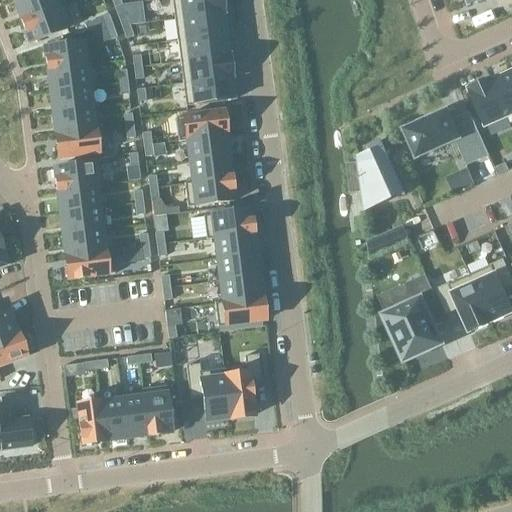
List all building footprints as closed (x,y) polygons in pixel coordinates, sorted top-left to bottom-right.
[(53,0),(19,0),(14,2),(21,23),(65,6),(57,8),(53,0)] [(119,0),(110,0),(114,9),(122,6),(119,0)] [(171,0),(174,21),(222,15),(222,16),(224,15),(222,0),(171,0)] [(511,0),(466,0),(469,7),(488,0),(496,0),(499,9),(511,4),(511,0)] [(65,6),(21,23),(29,44),(73,28),(65,6)] [(222,15),(174,21),(177,42),(225,36),(222,16),(222,15)] [(108,16),(101,19),(105,30),(112,28),(108,16)] [(125,16),(118,18),(122,29),(129,27),(125,16)] [(129,27),(122,29),(126,40),(133,38),(129,27)] [(112,28),(105,30),(109,42),(117,39),(112,28)] [(225,36),(177,42),(180,64),(227,58),(227,57),(225,36)] [(82,44),(44,49),(47,72),(85,67),(82,44)] [(140,56),(132,57),(133,70),(142,69),(140,56)] [(227,58),(180,64),(183,86),(230,80),(230,81),(232,80),(229,57),(227,57),(227,58)] [(85,67),(47,72),(50,94),(88,89),(85,67)] [(142,69),(133,70),(135,82),(143,81),(142,69)] [(126,71),(118,72),(119,84),(127,83),(126,71)] [(511,77),(511,75),(492,83),(491,81),(489,82),(506,119),(511,116),(511,77)] [(230,80),(183,86),(186,108),(233,101),(230,81),(230,80)] [(486,129),(506,119),(489,82),(469,91),(486,129)] [(127,83),(119,84),(121,96),(129,95),(127,83)] [(88,89),(50,94),(53,115),(91,110),(88,89)] [(144,90),(136,91),(138,104),(146,103),(144,90)] [(91,110),(53,115),(56,137),(102,131),(102,130),(94,131),(91,110)] [(447,112),(402,131),(416,161),(456,143),(466,167),(488,157),(470,115),(452,123),(447,112)] [(222,114),(175,119),(178,142),(225,136),(222,114)] [(132,115),(123,116),(125,128),(133,127),(132,115)] [(133,127),(125,128),(126,140),(135,139),(133,127)] [(102,131),(56,137),(59,160),(105,154),(102,131)] [(150,133),(142,134),(143,146),(151,145),(150,133)] [(225,136),(178,142),(179,143),(187,142),(189,163),(227,158),(225,136)] [(369,154),(357,159),(363,199),(365,214),(394,204),(391,197),(407,196),(381,141),(369,151),(369,154)] [(151,145),(143,146),(145,159),(153,158),(151,145)] [(137,155),(129,156),(130,168),(138,167),(137,155)] [(192,184),(184,185),(184,186),(230,180),(227,158),(189,163),(192,184)] [(100,164),(53,170),(56,193),(103,187),(100,164)] [(505,165),(494,170),(498,177),(509,172),(505,165)] [(469,173),(463,176),(468,187),(474,184),(469,173)] [(155,177),(147,178),(149,190),(157,189),(155,177)] [(230,180),(184,186),(187,209),(233,203),(230,180)] [(103,187),(56,193),(59,214),(98,209),(95,189),(103,188),(103,187)] [(157,189),(149,190),(150,203),(159,202),(157,189)] [(141,192),(133,193),(135,205),(143,204),(141,192)] [(143,204),(135,205),(136,217),(144,216),(143,204)] [(98,209),(59,214),(62,236),(100,231),(98,209)] [(249,211),(203,217),(206,240),(252,234),(249,211)] [(100,231),(62,236),(65,258),(111,252),(111,251),(103,252),(100,231)] [(163,234),(155,235),(156,247),(164,246),(163,234)] [(252,234),(206,240),(206,241),(214,240),(217,261),(255,256),(252,234)] [(368,242),(366,243),(369,260),(370,259),(390,251),(384,235),(368,242)] [(147,236),(139,237),(140,249),(148,248),(147,236)] [(164,246),(156,247),(158,259),(166,258),(164,246)] [(148,248),(140,249),(142,261),(150,260),(148,248)] [(111,252),(65,258),(68,281),(74,280),(74,281),(85,279),(114,275),(111,252)] [(255,256),(217,261),(220,283),(258,278),(255,256)] [(491,324),(511,314),(511,312),(502,290),(511,285),(511,283),(503,262),(470,277),(491,324)] [(168,277),(160,278),(162,290),(170,289),(168,277)] [(413,304),(382,318),(404,364),(442,347),(427,313),(438,308),(425,277),(406,286),(413,304)] [(469,334),(491,324),(470,277),(437,292),(447,314),(458,309),(469,334)] [(222,303),(214,305),(214,306),(261,300),(258,278),(220,283),(222,303)] [(170,289),(162,290),(163,302),(171,301),(170,289)] [(261,300),(214,306),(217,328),(264,323),(261,300)] [(0,341),(16,336),(8,313),(0,315),(0,341)] [(175,327),(167,328),(167,329),(168,340),(169,340),(176,339),(175,327)] [(0,367),(25,359),(16,336),(0,341),(0,367)] [(150,356),(138,357),(139,365),(151,364),(150,356)] [(224,370),(222,371),(229,420),(253,417),(249,383),(261,381),(258,356),(244,358),(246,375),(225,378),(224,370)] [(138,357),(126,359),(127,367),(139,365),(138,357)] [(106,361),(94,363),(96,371),(108,370),(106,361)] [(94,363),(82,365),(84,373),(96,371),(94,363)] [(199,366),(185,367),(190,400),(202,399),(205,424),(229,420),(222,371),(200,374),(199,366)] [(165,388),(142,391),(148,437),(159,436),(159,435),(171,434),(166,396),(165,388)] [(142,399),(121,402),(126,440),(148,437),(142,391),(141,391),(142,399)] [(121,402),(100,404),(105,442),(126,440),(121,402)] [(100,404),(77,407),(77,410),(79,422),(80,428),(79,428),(80,439),(81,439),(82,445),(105,442),(100,404)] [(0,453),(3,453),(2,452),(31,448),(27,420),(18,421),(9,422),(9,419),(7,407),(0,407),(0,453)] [(79,422),(77,410),(70,411),(71,422),(79,422)]
